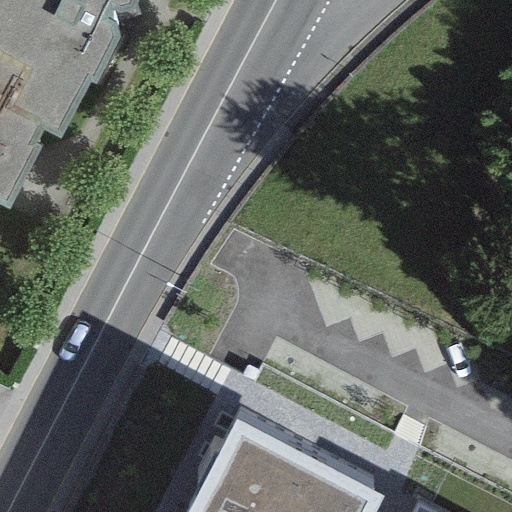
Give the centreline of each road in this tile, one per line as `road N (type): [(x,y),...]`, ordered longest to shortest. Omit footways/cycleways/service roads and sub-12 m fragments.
road 1 (primary): [(8,511),(213,119)]
road 2 (residential): [(213,119),(361,0)]
road 3 (primary): [(213,119),(278,0)]
